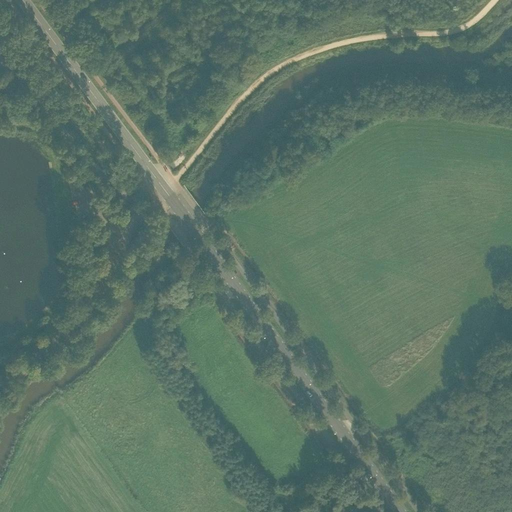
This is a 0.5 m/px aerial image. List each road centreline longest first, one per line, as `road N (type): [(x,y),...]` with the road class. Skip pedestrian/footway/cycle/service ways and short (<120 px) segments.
road 1 (secondary): [(398,511),(165,191)]
road 2 (track): [(495,0),(455,31),(360,39),(291,60),(241,98),(173,181)]
road 3 (secondary): [(152,174),(23,0)]
road 4 (unclassified): [(152,174),(124,188),(110,185),(0,55)]
